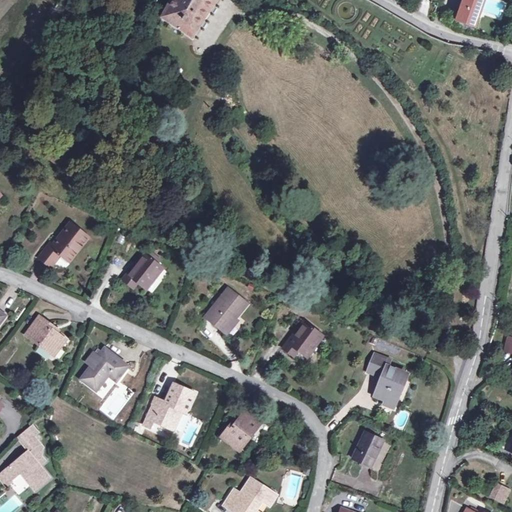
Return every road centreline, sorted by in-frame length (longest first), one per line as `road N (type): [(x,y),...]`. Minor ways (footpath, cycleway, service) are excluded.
road 1 (residential): [(310,511),(325,457),(314,423),(223,369),(0,273)]
road 2 (residential): [(511,136),(470,370),(431,511)]
road 3 (residential): [(375,0),(444,36),(511,51)]
